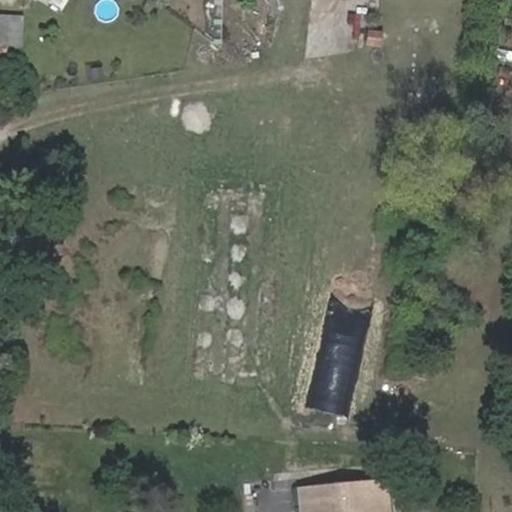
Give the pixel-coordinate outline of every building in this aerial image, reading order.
[(0,45),(24,46),(24,15),(0,14),(0,45)] [(383,47),(384,31),(366,29),(365,46),(383,47)] [(313,377),(309,410),(348,415),(352,381),(313,377)] [(396,511),(395,482),(300,487),(301,511),(396,511)] [(128,511),(143,511),(145,497),(133,494),(128,511)]
